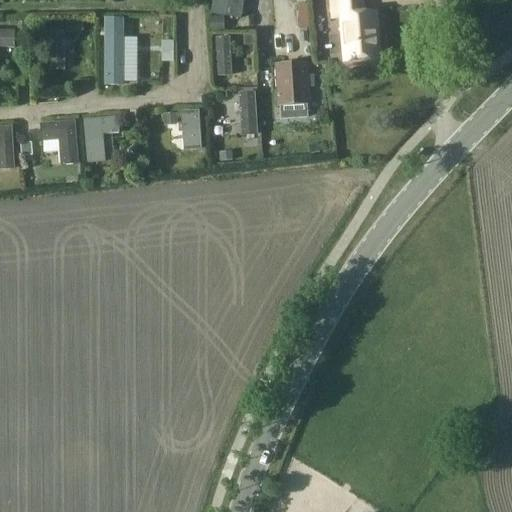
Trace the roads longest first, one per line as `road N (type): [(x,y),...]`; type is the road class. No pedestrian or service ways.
road 1 (tertiary): [(243,511),(306,349),(406,206),(511,93)]
road 2 (track): [(455,149),(439,114),(434,0)]
